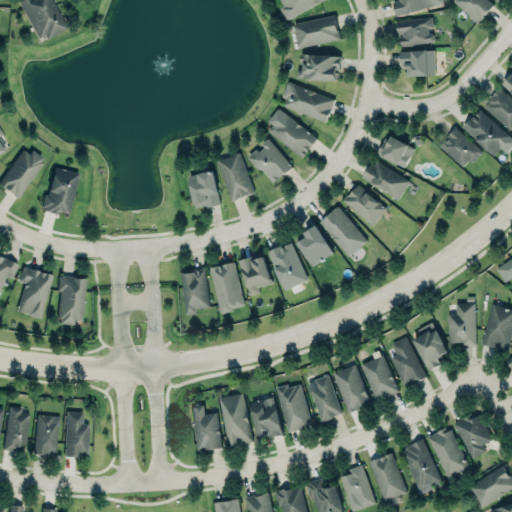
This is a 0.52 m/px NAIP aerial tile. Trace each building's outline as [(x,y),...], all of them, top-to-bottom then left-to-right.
[(15,0),(52,0),(66,26),(45,38),(43,34),(36,38),(15,0)] [(281,0),(322,0),(286,20),(279,7),(284,5),(281,0)] [(396,0),(391,1),(394,15),(443,3),(441,0),(396,0)] [(489,0),(493,3),(477,22),(452,0),(489,0)] [(292,22),(334,13),(339,38),(297,47),(292,22)] [(395,19),(431,15),(433,27),(428,28),(429,32),(431,31),(433,33),(433,40),(432,41),(400,46),(399,39),(402,39),(401,33),(397,34),(395,19)] [(434,50),(398,51),(399,67),(407,67),(408,75),(434,75),(434,50)] [(341,55),(340,69),(336,69),(336,80),(295,77),(296,68),(302,68),(302,62),(299,62),(300,51),(341,55)] [(511,92),(500,82),(510,71),(511,73),(511,92)] [(334,98),(287,82),(279,106),(326,121),(334,98)] [(511,98),(498,86),(491,95),(488,100),(488,101),(483,106),(509,129),(511,125),(511,98)] [(300,157),(316,138),(277,107),(266,121),(271,125),(266,130),(300,157)] [(492,156),(500,148),(505,153),(511,145),(511,139),(479,108),(461,126),(492,156)] [(454,126),(481,151),(471,162),(468,159),(462,166),(439,145),(445,139),(446,140),(448,137),(446,136),(454,126)] [(405,167),(414,147),(385,135),(377,155),(405,167)] [(247,156),(258,169),(260,168),(271,181),(279,175),(282,173),(283,173),(292,166),(267,137),(260,143),(263,146),(259,150),(267,160),(265,161),(255,148),(247,156)] [(21,148),(0,178),(0,185),(17,197),(41,162),(39,160),(42,156),(31,148),(28,153),(21,148)] [(230,201),(253,192),(239,152),(216,160),(230,201)] [(360,176),(370,161),(374,163),(377,159),(410,180),(397,200),(360,176)] [(54,166),(47,194),(43,193),(40,205),(43,206),(43,208),(48,210),(48,211),(52,211),(56,212),(57,210),(68,211),(77,172),(54,166)] [(187,175),(212,169),(220,203),(206,207),(205,204),(195,207),(187,175)] [(342,199),(348,193),(349,193),(358,183),(385,208),(371,224),(342,199)] [(318,221),(337,205),(366,239),(347,255),(318,221)] [(296,241),(306,235),(303,231),(315,223),(334,252),(312,266),(296,241)] [(265,250),(279,243),(280,245),(291,240),(309,280),(284,291),(265,250)] [(238,259),(251,255),(252,259),(253,259),(252,256),(261,253),(270,282),(259,286),(260,290),(259,290),(259,292),(249,295),(238,259)] [(0,285),(5,275),(11,276),(17,263),(5,258),(5,257),(0,254),(0,285)] [(511,256),(494,268),(503,282),(511,276),(511,256)] [(209,266),(220,313),(232,310),(231,307),(244,304),(233,261),(209,266)] [(22,265),(51,273),(40,317),(27,314),(27,313),(15,310),(22,282),(17,281),(22,265)] [(184,314),(195,313),(194,309),(208,307),(204,269),(180,272),(184,314)] [(81,322),(84,277),(59,275),(56,321),(81,322)] [(455,302),(474,302),(475,344),(462,344),(461,341),(453,341),(453,342),(448,342),(447,314),(455,314),(455,302)] [(491,303),(511,308),(511,330),(507,350),(480,343),(491,303)] [(412,339),(428,370),(440,363),(436,357),(447,352),(431,321),(416,329),(420,335),(412,339)] [(424,375),(404,336),(390,343),(395,354),(389,357),(403,386),(424,375)] [(382,354),(359,364),(375,399),(386,394),(387,395),(398,390),(382,354)] [(331,373),(347,413),(358,408),(358,407),(364,404),(364,405),(370,403),(354,364),(331,373)] [(327,374),(341,412),(330,416),(331,418),(321,421),(310,391),(316,389),(313,379),(327,374)] [(300,383),(311,422),(306,423),(306,426),(288,431),(275,386),(287,383),(288,386),(300,383)] [(227,446),(253,441),(242,390),(217,396),(227,446)] [(249,402),(273,396),(282,433),(269,437),(269,436),(259,438),(258,435),(249,402)] [(217,412),(203,413),(203,404),(191,405),(195,450),(220,447),(217,412)] [(28,412),(20,411),(20,407),(8,405),(1,448),(15,450),(17,441),(23,442),(28,412)] [(87,454),(89,423),(81,423),(82,411),(66,410),(63,455),(76,456),(76,454),(87,454)] [(36,412),(32,452),(45,453),(45,452),(53,453),(53,452),(54,451),(57,424),(59,424),(60,414),(36,412)] [(452,423),(470,413),(472,417),(478,414),(492,438),(488,440),(488,441),(486,442),(481,444),(484,449),(484,450),(471,457),(452,423)] [(426,436),(446,476),(460,469),(462,473),(470,469),(450,429),(446,431),(444,427),(426,436)] [(441,482),(422,439),(399,449),(418,492),(441,482)] [(382,500),(406,491),(391,452),(368,461),(382,500)] [(467,485),(503,463),(511,477),(511,488),(481,507),(467,485)] [(350,473),(348,468),(361,464),(375,502),(352,510),(339,476),(344,474),(344,475),(350,473)] [(341,511),(335,485),(323,488),(320,478),(305,482),(309,498),(313,497),(316,511),(341,511)] [(306,511),(298,485),(275,491),(280,511),(306,511)] [(247,511),(244,496),(254,494),(254,496),(263,494),(262,493),(268,491),(272,511),(247,511)] [(213,502),(214,511),(239,511),(237,498),(232,499),(223,501),(223,500),(213,502)] [(6,511),(8,502),(22,504),(21,511),(6,511)] [(488,511),(511,502),(511,511),(488,511)]
